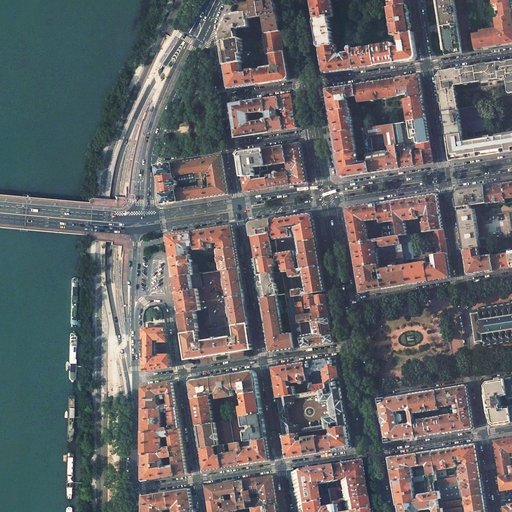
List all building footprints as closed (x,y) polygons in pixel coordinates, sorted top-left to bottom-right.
[(268,34),(282,32),(277,0),(252,0),(254,12),(255,19),(265,17),(268,34)] [(311,0),(315,20),(329,17),(333,17),(330,0),(311,0)] [(454,0),(437,0),(439,4),(447,55),(463,52),(454,0)] [(494,0),(496,8),(497,10),(511,8),(511,3),(511,2),(511,0),(494,0)] [(391,7),(389,8),(393,35),(396,35),(411,32),(407,5),(391,7)] [(511,10),(511,9),(511,8),(497,10),(498,19),(496,20),(497,26),(497,28),(490,29),(493,48),(499,47),(499,45),(502,45),(502,46),(511,44),(511,10)] [(228,19),(223,31),(222,31),(221,34),(222,42),(238,40),(236,29),(250,27),(249,20),(252,19),(255,19),(254,12),(251,12),(243,13),(243,12),(233,14),(233,15),(229,16),(227,19),(228,19)] [(315,20),(319,48),(320,48),(334,45),(333,37),(334,37),(333,35),(338,35),(336,25),(332,27),(331,25),(331,24),(330,24),(329,17),(315,20)] [(476,50),(493,48),(490,29),(478,32),(473,32),(476,50)] [(268,49),(267,50),(268,54),(272,54),(286,52),(282,32),(268,34),(265,35),(268,49)] [(401,47),(393,48),(396,63),(412,60),(417,54),(413,32),(411,32),(396,35),(396,36),(398,36),(399,43),(400,42),(401,47)] [(225,66),(241,63),(253,61),(257,60),(256,56),(255,50),(254,43),(253,37),(238,40),(222,42),(225,66)] [(376,66),(396,63),(393,48),(393,43),(373,46),(376,66)] [(320,48),(323,68),(324,74),(355,69),(352,49),(351,46),(349,47),(348,48),(348,52),(342,53),(341,54),(340,55),(339,54),(338,54),(336,45),(334,45),(320,48)] [(355,69),(376,66),(373,46),(352,49),(355,69)] [(257,85),(285,80),(286,80),(289,75),(289,74),(286,52),(272,54),(274,66),(273,66),(272,67),(271,69),(270,68),(270,67),(263,68),(261,55),(257,56),(256,56),(257,60),(253,61),(254,69),(257,85)] [(511,60),(471,67),(454,69),(442,71),(437,77),(443,112),(459,109),(455,86),(507,78),(509,94),(511,93),(511,60)] [(225,66),(229,89),(257,85),(254,69),(248,70),(247,71),(248,73),(245,73),(244,74),(243,72),(241,63),(225,66)] [(397,78),(400,95),(405,94),(405,93),(406,94),(408,94),(409,99),(423,97),(420,74),(397,78)] [(359,102),(400,96),(400,95),(397,78),(355,85),(357,96),(358,96),(359,102)] [(327,89),(326,89),(330,112),(349,108),(348,100),(349,100),(350,101),(354,100),(355,107),(359,106),(359,102),(358,96),(357,96),(355,85),(327,89)] [(293,94),(279,96),(279,97),(282,113),(282,114),(286,113),(287,118),(285,119),(283,119),(285,130),(298,128),(293,94)] [(279,97),(265,99),(271,132),(285,130),(283,119),(283,118),(283,117),(280,118),(279,114),(282,113),(279,97)] [(406,99),(409,122),(411,121),(414,121),(427,119),(425,109),(423,97),(409,99),(406,99)] [(270,132),(271,132),(265,99),(231,104),(237,138),(270,132)] [(330,112),(332,120),(332,125),(334,133),(354,130),(363,129),(361,115),(354,116),(355,121),(356,121),(356,126),(353,126),(352,123),(353,123),(352,115),(351,115),(350,108),(349,108),(330,112)] [(459,109),(443,112),(445,123),(446,135),(463,133),(461,121),(460,117),(459,110),(460,110),(459,109)] [(409,122),(394,124),(397,144),(397,146),(405,144),(403,131),(416,129),(418,144),(430,142),(427,119),(414,121),(411,121),(409,122)] [(394,124),(363,129),(364,135),(365,141),(367,148),(366,148),(367,156),(368,161),(370,173),(390,170),(387,151),(372,153),(372,150),(373,150),(373,149),(374,149),(374,148),(373,148),(373,146),(373,145),(372,142),(373,142),(373,141),(372,141),(372,139),(372,138),(371,138),(369,138),(369,136),(384,134),(386,146),(387,146),(397,144),(394,124)] [(334,133),(337,153),(357,149),(354,130),(334,133)] [(463,133),(446,135),(450,160),(511,150),(511,134),(489,138),(489,135),(469,138),(463,139),(463,133)] [(430,142),(418,144),(412,145),(412,146),(413,149),(421,148),(421,151),(422,151),(422,150),(431,148),(430,142)] [(288,165),(304,163),(301,143),(285,146),(288,163),(288,165)] [(387,151),(390,170),(401,168),(397,146),(397,144),(387,146),(387,151)] [(397,146),(401,168),(415,166),(413,152),(413,149),(407,150),(406,149),(405,149),(405,144),(397,146)] [(265,149),(268,166),(288,163),(285,146),(265,149)] [(342,177),(370,173),(368,161),(366,161),(367,162),(363,163),(362,162),(361,161),(359,161),(358,159),(359,158),(361,157),(360,156),(358,156),(358,155),(364,154),(364,156),(365,157),(367,156),(366,148),(357,149),(337,153),(341,177),(342,177)] [(422,151),(425,164),(425,165),(434,163),(434,162),(432,152),(431,148),(422,150),(422,151)] [(239,155),(243,177),(251,175),(251,176),(261,175),(261,172),(267,171),(268,170),(268,166),(265,149),(241,152),(239,155)] [(425,164),(422,151),(421,151),(413,152),(415,166),(425,164)] [(179,202),(229,194),(222,155),(172,163),(175,181),(176,181),(177,181),(178,182),(178,184),(178,185),(177,186),(176,186),(179,202)] [(158,177),(161,193),(163,204),(179,202),(176,186),(177,186),(178,185),(178,184),(178,182),(177,181),(176,181),(175,181),(172,163),(156,165),(158,177)] [(289,170),(291,185),(308,182),(304,163),(288,165),(289,170)] [(270,188),(291,185),(289,170),(281,171),(281,173),(280,173),(279,173),(278,172),(278,171),(276,171),(275,172),(274,173),(274,174),(270,175),(269,171),(269,170),(268,170),(267,171),(268,176),(270,188)] [(251,175),(243,177),(245,192),(270,188),(268,176),(266,177),(267,178),(262,178),(261,175),(251,176),(251,175)] [(511,182),(503,184),(505,199),(511,197),(511,182)] [(491,185),(485,186),(488,202),(505,200),(505,199),(503,184),(503,183),(496,184),(496,185),(494,185),(491,186),(491,185)] [(460,190),(456,197),(458,210),(471,208),(471,205),(474,205),(488,203),(488,202),(485,186),(460,190)] [(429,196),(403,199),(394,201),(393,201),(400,235),(408,235),(406,221),(419,219),(419,218),(419,216),(424,216),(425,218),(425,219),(425,218),(426,218),(442,216),(440,207),(440,203),(438,194),(429,195),(429,196)] [(392,201),(377,203),(380,219),(380,223),(388,222),(389,224),(381,225),(382,231),(383,238),(400,235),(393,201),(392,201)] [(349,223),(350,229),(352,243),(369,240),(369,236),(368,232),(369,231),(369,229),(367,230),(366,221),(380,219),(377,203),(347,208),(347,209),(349,223)] [(463,241),(464,250),(480,247),(479,240),(479,239),(479,236),(474,208),(471,208),(458,210),(463,241)] [(313,213),(304,214),(304,215),(282,218),(272,219),(274,231),(275,239),(291,237),(292,236),(291,229),(295,228),(296,233),(297,233),(299,242),(317,239),(314,221),(313,213)] [(442,216),(426,218),(425,218),(425,219),(425,222),(423,222),(425,232),(430,232),(434,231),(444,230),(442,216)] [(255,222),(251,228),(252,236),(270,234),(270,231),(274,231),(272,219),(268,220),(262,220),(262,221),(255,222)] [(237,247),(234,226),(234,225),(233,225),(210,229),(212,244),(218,243),(218,244),(219,244),(220,249),(237,247)] [(210,229),(193,231),(195,246),(196,250),(206,249),(206,251),(208,250),(208,248),(212,248),(212,247),(212,244),(210,229)] [(435,239),(431,240),(432,247),(436,247),(438,255),(448,253),(444,230),(434,231),(435,239)] [(171,258),(191,255),(191,254),(191,253),(190,253),(189,253),(189,251),(190,251),(190,250),(189,250),(189,249),(190,248),(191,250),(192,249),(192,247),(195,246),(193,231),(168,235),(168,236),(171,258)] [(369,236),(369,240),(383,238),(382,231),(381,231),(369,233),(369,236)] [(270,234),(252,236),(256,258),(272,256),(273,256),(272,247),(276,247),(275,242),(271,242),(270,234)] [(369,240),(352,243),(355,257),(357,268),(380,264),(378,253),(378,250),(380,250),(380,248),(379,248),(379,247),(377,247),(376,242),(380,241),(380,245),(383,247),(402,244),(400,235),(383,238),(369,240)] [(408,235),(400,235),(402,244),(403,253),(405,260),(406,260),(413,259),(409,235),(408,235)] [(299,252),(302,266),(301,266),(300,266),(299,266),(300,269),(322,265),(317,239),(299,242),(300,252),(299,252)] [(218,249),(218,250),(219,258),(218,258),(218,259),(219,259),(221,270),(224,270),(240,267),(237,247),(220,249),(218,249)] [(481,256),(480,247),(464,250),(468,275),(469,275),(494,271),(492,256),(491,254),(481,256)] [(498,255),(492,256),(494,271),(511,267),(511,260),(510,251),(511,251),(510,249),(498,251),(498,255)] [(282,261),(283,267),(279,268),(280,272),(283,272),(291,271),(300,269),(299,266),(300,266),(297,266),(295,252),(293,251),(277,253),(278,261),(282,261)] [(386,256),(387,263),(395,262),(405,260),(403,253),(386,256)] [(428,261),(426,261),(430,281),(451,278),(452,277),(448,253),(438,255),(433,255),(434,263),(428,264),(428,261)] [(191,255),(171,258),(174,277),(194,274),(192,263),(193,263),(193,262),(194,262),(193,260),(191,260),(191,255)] [(272,256),(256,258),(259,275),(274,273),(275,273),(274,267),(276,267),(276,265),(278,265),(277,259),(273,260),(272,256)] [(406,260),(405,260),(405,265),(409,285),(430,281),(426,261),(425,256),(423,257),(424,262),(407,265),(406,260)] [(395,262),(387,263),(387,264),(389,264),(389,266),(390,266),(390,267),(380,269),(381,271),(381,273),(381,276),(382,278),(384,289),(394,287),(394,288),(409,285),(405,265),(396,267),(396,265),(395,262)] [(376,273),(376,272),(375,272),(381,271),(380,269),(380,264),(357,268),(356,269),(358,277),(361,292),(361,293),(371,291),(374,291),(374,290),(384,289),(382,278),(376,279),(375,273),(376,273)] [(304,271),(307,292),(305,292),(304,290),(304,289),(303,288),(302,288),(294,290),(295,297),(305,295),(311,294),(312,294),(315,293),(326,291),(322,265),(300,269),(291,271),(292,277),(301,276),(302,274),(301,271),(304,271)] [(227,297),(227,298),(229,298),(245,295),(240,267),(224,270),(226,282),(225,282),(225,286),(227,286),(228,296),(227,297)] [(291,271),(283,272),(286,294),(287,298),(295,297),(294,290),(292,277),(291,271)] [(174,277),(177,292),(198,289),(202,288),(202,286),(200,274),(200,273),(194,274),(174,277)] [(274,273),(259,275),(262,298),(273,296),(278,295),(279,295),(278,287),(277,287),(277,284),(275,282),(274,273)] [(198,289),(177,292),(180,313),(196,311),(201,310),(198,289)] [(312,294),(311,294),(305,295),(295,297),(287,298),(291,323),(292,324),(300,322),(312,320),(331,317),(329,304),(327,294),(315,294),(312,294)] [(217,319),(218,328),(223,327),(235,325),(249,323),(245,295),(229,298),(231,310),(229,310),(230,314),(231,313),(232,321),(226,322),(225,318),(217,319)] [(262,298),(267,328),(271,352),(296,348),(293,332),(285,334),(281,313),(283,313),(283,309),(280,310),(278,295),(273,296),(262,298)] [(505,303),(504,303),(504,305),(499,305),(499,304),(498,304),(498,305),(493,306),(493,305),(491,305),(492,306),(487,307),(487,306),(485,306),(485,307),(481,308),(481,307),(479,307),(479,308),(478,308),(478,310),(480,310),(480,311),(479,311),(480,313),(476,314),(476,312),(474,312),(474,313),(473,313),(477,343),(478,343),(479,344),(481,344),(480,342),(484,341),(484,343),(485,343),(485,344),(484,344),(484,346),(485,346),(485,347),(487,347),(487,345),(491,345),(491,346),(493,346),(493,344),(497,344),(498,345),(499,345),(499,343),(504,343),(504,344),(505,344),(505,343),(510,342),(510,343),(511,343),(511,342),(511,341),(511,299),(510,300),(510,304),(506,304),(505,303)] [(196,311),(180,313),(181,317),(182,323),(198,321),(196,311)] [(300,322),(292,324),(293,332),(296,348),(313,346),(325,343),(327,343),(331,343),(333,343),(333,342),(335,342),(335,341),(335,339),(335,337),(334,337),(334,334),(334,331),(333,332),(333,330),(333,328),(333,327),(332,324),(331,317),(312,320),(314,333),(302,335),(301,331),(301,330),(301,327),(300,322)] [(198,321),(182,323),(183,331),(183,333),(198,331),(199,331),(199,328),(199,327),(198,321)] [(198,331),(183,333),(187,360),(253,349),(249,323),(235,325),(236,337),(232,337),(232,336),(224,337),(223,327),(218,328),(210,329),(212,339),(204,340),(204,342),(200,342),(198,331)] [(158,354),(158,342),(169,342),(166,328),(162,328),(148,328),(144,328),(144,368),(145,370),(146,371),(172,367),(170,354),(158,354)] [(70,333),(70,335),(70,338),(68,378),(69,380),(72,380),(74,380),(75,378),(76,337),(76,334),(74,332),(72,333),(70,333)] [(338,357),(306,362),(308,376),(308,375),(311,375),(311,372),(323,370),(325,383),(313,385),(312,382),(309,382),(309,384),(309,385),(311,392),(343,387),(341,375),(341,374),(341,369),(340,369),(338,357)] [(306,362),(290,364),(293,383),(300,382),(301,384),(302,383),(302,382),(303,382),(304,384),(305,383),(306,384),(309,384),(309,382),(308,376),(306,362)] [(278,397),(297,394),(296,387),(295,386),(294,386),(293,385),(292,385),(291,385),(291,386),(290,385),(289,383),(292,382),(293,383),(290,364),(274,367),(273,367),(278,397)] [(259,383),(259,382),(259,381),(258,379),(257,374),(252,370),(234,373),(237,388),(240,388),(242,385),(243,385),(243,389),(243,394),(260,391),(259,383)] [(237,388),(234,373),(226,374),(222,375),(221,375),(213,376),(215,392),(219,391),(220,398),(234,396),(235,395),(234,389),(237,388)] [(191,384),(192,389),(192,392),(193,394),(194,398),(210,396),(210,393),(209,392),(210,389),(212,391),(212,392),(215,392),(213,376),(195,379),(191,384)] [(486,387),(488,401),(488,406),(491,420),(497,425),(511,422),(511,417),(510,406),(505,407),(505,406),(503,406),(504,404),(504,403),(506,402),(506,401),(506,400),(505,400),(503,400),(503,398),(501,397),(504,397),(504,396),(508,395),(506,378),(490,381),(486,387)] [(144,409),(163,408),(166,408),(178,406),(175,382),(144,387),(144,409)] [(449,406),(451,405),(451,406),(453,406),(453,407),(454,406),(454,404),(456,404),(457,409),(472,406),(468,385),(468,384),(460,386),(460,385),(454,386),(454,387),(444,388),(437,389),(438,389),(437,389),(441,409),(441,411),(449,410),(449,406)] [(347,413),(348,413),(343,387),(311,392),(297,394),(278,397),(280,412),(281,416),(284,435),(300,433),(302,432),(304,432),(306,432),(317,430),(322,429),(331,428),(349,425),(347,413)] [(437,389),(410,394),(413,413),(424,412),(424,415),(431,414),(430,411),(441,409),(437,389)] [(243,416),(264,413),(260,391),(243,394),(245,403),(248,402),(248,405),(242,407),(243,416)] [(414,417),(413,413),(410,394),(386,398),(386,397),(379,399),(380,403),(383,418),(382,418),(383,423),(386,438),(387,442),(394,441),(417,437),(414,417)] [(194,398),(198,425),(215,423),(214,416),(210,396),(194,398)] [(178,406),(166,408),(166,411),(169,411),(170,421),(170,422),(170,423),(171,423),(171,427),(169,427),(169,430),(170,430),(182,428),(178,406)] [(462,430),(467,429),(467,430),(475,428),(472,406),(457,409),(458,413),(454,414),(454,413),(450,414),(449,410),(441,411),(441,413),(445,433),(462,430)] [(163,408),(144,409),(144,431),(163,431),(169,430),(169,427),(163,428),(163,426),(164,426),(164,425),(163,424),(163,412),(166,411),(166,408),(163,408)] [(264,413),(243,416),(245,427),(248,427),(247,426),(251,425),(251,426),(250,426),(251,429),(252,429),(252,431),(248,431),(248,430),(246,431),(247,441),(250,440),(252,440),(254,440),(267,438),(264,413)] [(434,417),(428,418),(431,435),(445,433),(441,413),(433,414),(434,417)] [(424,415),(414,417),(417,437),(431,435),(428,418),(422,419),(422,417),(424,417),(424,415)] [(202,448),(220,445),(239,442),(244,441),(247,441),(246,431),(245,427),(243,416),(238,417),(230,418),(231,421),(215,423),(198,425),(202,448)] [(335,450),(353,448),(353,447),(350,425),(349,425),(331,428),(332,433),(330,433),(330,435),(332,436),(335,450)] [(171,436),(173,446),(173,451),(174,452),(185,451),(182,428),(170,430),(171,436)] [(317,435),(320,453),(328,451),(328,452),(332,451),(335,450),(332,436),(330,435),(323,436),(322,429),(317,430),(317,435)] [(144,431),(144,453),(163,453),(173,451),(173,446),(167,447),(165,449),(163,449),(163,442),(165,442),(165,440),(163,440),(163,436),(164,435),(166,437),(171,436),(170,430),(169,430),(163,431),(144,431)] [(304,433),(304,437),(304,439),(306,455),(320,453),(317,435),(307,436),(306,432),(304,432),(304,433)] [(288,458),(306,455),(304,439),(300,440),(299,439),(299,438),(300,438),(301,436),(300,433),(284,435),(286,448),(288,458)] [(511,488),(511,437),(495,440),(494,441),(502,490),(511,488)] [(251,447),(253,464),(271,461),(271,460),(269,448),(267,438),(254,440),(255,446),(251,447)] [(223,468),(243,465),(240,448),(240,445),(239,442),(220,445),(221,452),(221,453),(223,468)] [(455,447),(457,465),(456,467),(457,472),(463,464),(481,461),(478,444),(478,443),(455,447)] [(220,445),(202,448),(203,457),(204,461),(205,471),(223,468),(221,453),(219,454),(219,456),(217,454),(217,451),(219,451),(219,452),(221,452),(220,445)] [(251,446),(240,448),(243,465),(253,464),(251,447),(251,446)] [(446,448),(434,450),(438,473),(438,478),(448,476),(446,469),(448,468),(448,469),(450,469),(450,468),(456,467),(457,465),(455,447),(446,448)] [(434,450),(419,452),(421,465),(426,465),(428,475),(438,473),(434,450)] [(67,452),(66,456),(64,496),(67,499),(69,499),(72,497),(74,457),(73,452),(70,451),(67,452)] [(144,453),(144,480),(145,481),(177,475),(176,465),(166,467),(164,457),(167,458),(174,456),(174,452),(173,451),(163,453),(144,453)] [(176,465),(177,475),(189,473),(185,451),(174,452),(174,456),(176,465)] [(395,456),(390,457),(389,457),(391,470),(412,466),(413,467),(421,465),(419,452),(395,456)] [(439,484),(483,478),(482,471),(483,471),(482,468),(481,461),(463,464),(457,472),(454,475),(448,476),(438,478),(439,480),(439,484)] [(349,463),(334,466),(336,478),(337,478),(340,477),(340,479),(340,480),(340,483),(349,482),(349,481),(358,479),(359,479),(358,473),(357,473),(356,462),(349,463)] [(334,466),(324,467),(326,484),(333,483),(334,482),(334,481),(335,481),(335,482),(337,482),(337,481),(337,480),(337,478),(336,478),(334,466)] [(412,466),(391,470),(393,477),(393,480),(414,477),(413,467),(412,466)] [(324,467),(290,473),(294,495),(295,506),(314,503),(323,501),(329,500),(328,494),(315,496),(315,497),(312,497),(310,485),(315,484),(315,485),(316,485),(326,484),(324,467)] [(440,489),(438,490),(438,491),(436,491),(434,481),(439,480),(438,478),(438,473),(428,475),(426,475),(422,476),(416,477),(414,477),(393,480),(394,485),(398,505),(439,498),(441,498),(440,489)] [(261,497),(263,506),(278,503),(273,475),(258,478),(261,492),(261,497)] [(261,492),(258,478),(244,480),(249,508),(253,507),(263,506),(261,497),(253,498),(252,494),(261,492)] [(483,478),(439,484),(440,489),(441,498),(442,500),(486,494),(485,487),(483,478)] [(349,482),(340,483),(341,488),(343,501),(362,498),(358,479),(349,481),(349,482)] [(249,508),(244,480),(242,480),(237,481),(241,509),(249,508)] [(210,500),(225,498),(227,511),(237,510),(241,509),(237,481),(207,486),(210,500)] [(191,488),(168,492),(171,509),(171,510),(174,509),(175,511),(174,511),(175,511),(194,509),(191,488)] [(337,488),(327,490),(328,492),(328,494),(329,500),(330,503),(336,502),(339,501),(337,488)] [(144,511),(163,511),(162,509),(163,508),(163,509),(164,509),(165,509),(165,510),(171,509),(168,492),(144,496),(144,503),(144,507),(144,511)] [(443,511),(473,511),(488,510),(486,494),(442,500),(443,508),(443,511)] [(211,511),(221,511),(227,511),(225,498),(210,500),(211,511)] [(362,498),(343,501),(345,511),(355,511),(364,511),(362,498)] [(443,511),(443,508),(440,508),(439,498),(398,505),(398,510),(398,511),(443,511)] [(314,503),(295,506),(296,511),(330,511),(330,503),(329,500),(323,501),(324,508),(317,509),(316,510),(314,511),(313,505),(314,504),(314,503)] [(263,506),(253,507),(254,511),(279,511),(278,503),(263,506)]
